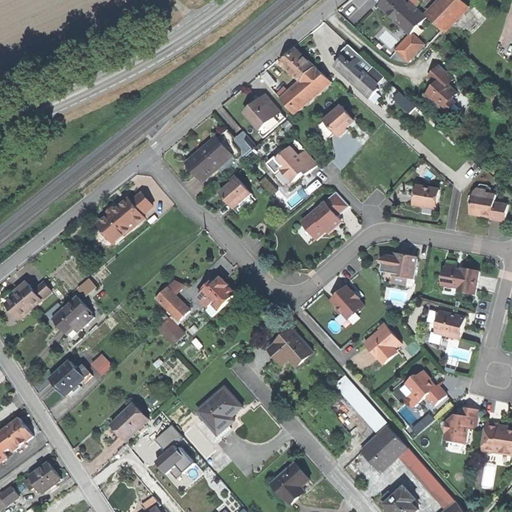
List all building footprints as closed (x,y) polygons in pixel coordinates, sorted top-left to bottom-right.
[(386,0),(382,6),(404,26),(416,12),(416,11),(409,5),(403,0),(386,0)] [(429,18),(445,32),(469,9),(460,1),(460,0),(447,0),(443,5),(429,18)] [(412,1),(409,5),(416,11),(418,9),(419,8),(418,7),(412,1)] [(415,37),(430,21),(418,9),(416,11),(416,12),(404,26),(415,37)] [(427,48),(415,37),(400,54),(411,65),(427,48)] [(341,62),(337,66),(352,79),(349,82),(368,99),(372,94),(375,96),(379,91),(376,89),(379,86),(358,67),(363,61),(348,47),(340,56),(343,60),(341,62)] [(283,65),(302,84),(315,70),(296,51),(289,58),(283,65)] [(385,80),(363,61),(358,67),(379,86),(385,80)] [(335,69),(349,82),(352,79),(337,66),(335,69)] [(434,90),(428,96),(440,107),(441,105),(448,111),(456,102),(453,99),(458,93),(449,84),(454,78),(441,66),(431,77),(438,85),(434,90)] [(330,84),(315,70),(302,84),(294,92),(307,105),(309,106),(330,84)] [(296,116),(307,105),(294,92),(283,103),(296,116)] [(379,100),(375,96),(372,94),(368,99),(375,105),(379,100)] [(254,108),(246,115),(261,132),(274,121),(281,115),(266,97),(254,108)] [(343,108),(325,122),(336,135),(339,139),(344,136),(348,132),(347,130),(355,124),(343,108)] [(281,129),(274,121),(261,132),(268,140),(281,129)] [(330,140),(336,135),(325,122),(319,127),(330,140)] [(247,153),(257,147),(248,131),(238,136),(247,153)] [(203,152),(188,164),(203,183),(219,170),(233,159),(218,140),(203,152)] [(293,147),(278,159),(284,167),(282,168),(293,180),(296,180),(305,172),(308,175),(313,170),(319,165),(307,150),(300,156),(293,147)] [(239,166),(233,159),(219,170),(224,177),(239,166)] [(276,161),(282,168),(284,167),(278,159),(276,161)] [(270,175),(264,181),(275,195),(282,189),(270,175)] [(239,178),(221,193),(228,200),(235,209),(250,196),(252,194),(239,178)] [(468,204),(473,204),(474,195),(486,196),(487,194),(491,194),(492,188),(489,186),(481,184),(469,197),(468,204)] [(440,190),(420,187),(419,195),(417,195),(415,205),(427,207),(437,208),(440,190)] [(303,223),(318,239),(327,231),(330,234),(336,229),(333,226),(337,223),(342,219),(339,216),(350,207),(337,192),(326,202),(327,203),(303,223)] [(118,209),(101,223),(104,227),(104,231),(106,234),(112,235),(114,238),(122,232),(125,235),(147,218),(144,215),(154,207),(144,194),(133,202),(131,199),(118,209)] [(473,204),(472,214),(485,216),(485,215),(488,215),(493,216),(492,220),(506,222),(509,205),(496,203),(497,195),(491,194),(487,194),(486,196),(474,195),(473,204)] [(255,201),(250,196),(235,209),(240,214),(255,201)] [(117,242),(125,235),(122,232),(114,238),(117,242)] [(408,255),(396,253),(395,257),(394,264),(394,265),(396,265),(395,274),(395,275),(409,278),(415,279),(418,257),(408,255)] [(394,264),(395,257),(388,255),(381,260),(388,271),(389,263),(394,264)] [(388,271),(387,273),(395,274),(396,265),(394,265),(394,264),(389,263),(388,271)] [(445,268),(442,285),(459,288),(465,289),(464,293),(476,295),(480,271),(473,270),(463,268),(462,273),(457,272),(457,265),(447,263),(446,268),(445,268)] [(395,275),(395,274),(387,273),(386,281),(408,285),(409,278),(395,275)] [(89,297),(102,286),(94,276),(81,287),(89,297)] [(206,294),(202,297),(210,306),(214,303),(221,310),(238,293),(230,285),(222,277),(218,281),(216,278),(203,291),(206,294)] [(8,303),(20,318),(53,292),(44,282),(35,290),(28,281),(23,285),(19,288),(22,291),(8,303)] [(332,300),(349,319),(365,306),(348,286),(340,293),(332,300)] [(168,287),(158,296),(173,312),(183,303),(168,287)] [(4,299),(8,303),(22,291),(19,288),(11,295),(10,294),(4,299)] [(62,326),(69,334),(77,328),(93,314),(94,313),(80,297),(55,318),(62,326)] [(191,310),(183,303),(173,312),(181,320),(191,310)] [(214,316),(221,310),(214,303),(210,306),(207,309),(214,316)] [(429,331),(436,333),(442,312),(434,310),(429,331)] [(467,318),(442,312),(436,333),(461,339),(464,329),(467,318)] [(96,318),(93,314),(77,328),(80,331),(96,318)] [(174,315),(161,328),(178,345),(191,332),(174,315)] [(376,335),(366,343),(373,352),(380,359),(393,348),(397,349),(403,344),(386,324),(380,329),(383,333),(378,337),(376,335)] [(294,331),(271,351),(279,360),(285,354),(291,360),(298,369),(314,355),(294,331)] [(400,352),(397,349),(393,348),(380,359),(385,365),(400,352)] [(284,366),(291,360),(285,354),(279,360),(281,363),(284,366)] [(93,364),(103,375),(112,366),(102,355),(93,364)] [(72,361),(52,379),(59,388),(66,396),(73,390),(74,391),(81,385),(80,384),(88,376),(90,379),(94,376),(84,365),(79,369),(72,361)] [(416,398),(420,403),(428,396),(436,406),(448,396),(445,391),(439,385),(437,387),(431,380),(432,379),(425,371),(419,376),(416,376),(408,384),(415,393),(416,398)] [(349,378),(339,387),(378,432),(387,423),(388,422),(349,378)] [(414,408),(420,403),(416,398),(415,393),(408,384),(402,389),(412,400),(409,403),(414,408)] [(227,388),(200,412),(208,421),(220,435),(231,425),(227,421),(233,416),(244,407),(235,397),(227,388)] [(121,433),(127,439),(149,418),(135,403),(119,418),(122,420),(115,427),(121,433)] [(474,409),(467,408),(465,416),(457,415),(446,424),(445,426),(448,430),(446,440),(468,444),(470,428),(478,429),(481,410),(474,409)] [(237,420),(233,416),(227,421),(231,425),(237,420)] [(2,434),(13,448),(15,451),(36,436),(29,427),(22,418),(1,433),(2,434)] [(113,424),(115,427),(122,420),(119,418),(113,424)] [(203,425),(215,439),(220,435),(208,421),(203,425)] [(378,432),(360,449),(382,472),(400,455),(408,447),(387,423),(378,432)] [(497,425),(487,423),(484,447),(486,447),(490,452),(497,448),(500,452),(511,453),(511,428),(509,428),(509,426),(497,425)] [(185,474),(197,464),(183,448),(180,450),(176,446),(185,438),(174,425),(156,440),(170,456),(162,463),(170,473),(178,466),(185,474)] [(234,429),(231,425),(220,435),(215,439),(218,443),(234,429)] [(6,452),(13,448),(2,434),(0,435),(0,463),(2,462),(5,462),(9,459),(9,456),(6,452)] [(409,446),(408,447),(400,455),(448,511),(464,511),(465,511),(409,446)] [(50,463),(32,476),(33,477),(39,485),(44,492),(51,487),(51,489),(57,485),(56,483),(62,479),(56,471),(50,463)] [(298,464),(275,484),(293,505),(302,497),(298,493),(304,488),(312,481),(305,473),(298,464)] [(33,489),(39,485),(33,477),(27,481),(33,489)] [(2,495),(9,505),(21,496),(14,487),(2,495)] [(308,492),(304,488),(298,493),(302,497),(308,492)] [(394,511),(417,511),(420,510),(413,503),(417,500),(407,488),(394,499),(388,504),(394,511)] [(383,500),(388,504),(394,499),(390,494),(383,500)] [(143,505),(147,511),(152,511),(159,507),(163,505),(156,496),(143,505)]
